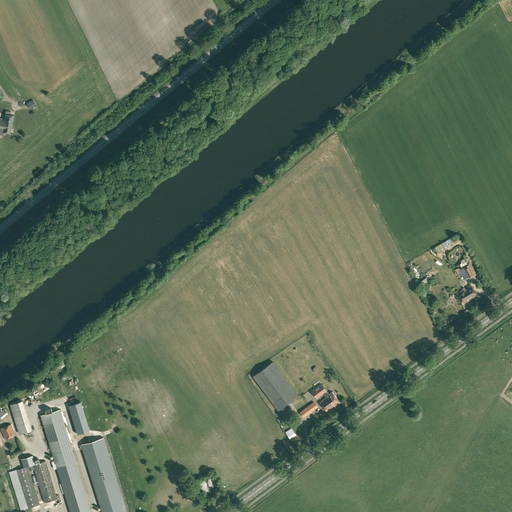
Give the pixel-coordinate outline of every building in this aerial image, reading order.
[(11,112),(5,111),(5,113),(5,114),(4,119),(0,118),(0,134),(3,135),(4,132),(10,133),(13,120),(14,115),(10,114),(11,112)] [(436,251),(438,255),(447,250),(444,243),(435,248),(432,249),(434,252),(436,251)] [(460,268),(466,279),(468,277),(469,278),(474,275),(474,274),(476,273),(470,263),(460,268)] [(457,293),(463,304),(469,300),(468,300),(476,295),(471,285),(465,289),(464,287),(463,288),(463,289),(457,293)] [(254,374),(278,409),(298,395),(273,360),(254,374)] [(317,398),(323,393),(327,391),(321,383),(311,391),(317,398)] [(320,402),(326,410),(333,405),(334,406),(340,402),(332,391),(329,393),(327,390),(323,393),(326,397),(326,396),(327,397),(320,402)] [(300,412),(304,417),(318,407),(314,401),(309,405),(307,402),(301,406),(303,409),(300,412)] [(69,405),(77,434),(89,430),(81,402),(69,405)] [(41,415),(70,511),(91,511),(59,409),(41,415)] [(37,412),(18,420),(22,430),(38,424),(35,418),(39,416),(37,412)] [(1,428),(5,439),(16,435),(11,424),(1,428)] [(285,432),(290,439),(296,435),(291,428),(285,432)] [(81,444),(101,511),(126,511),(104,437),(81,444)] [(25,467),(9,471),(9,472),(21,510),(40,504),(31,474),(35,473),(44,503),(58,499),(46,460),(33,464),(32,460),(24,463),(25,467)]
